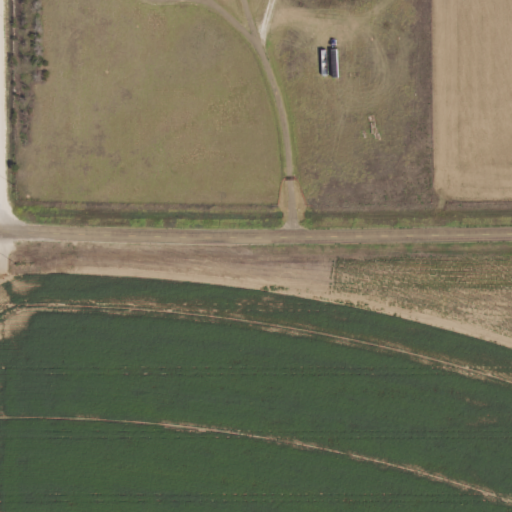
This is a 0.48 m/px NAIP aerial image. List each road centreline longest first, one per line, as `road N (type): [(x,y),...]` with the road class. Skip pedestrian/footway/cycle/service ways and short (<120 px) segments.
road 1 (secondary): [(0,233),(303,243),(511,239)]
road 2 (residential): [(7,234),(2,0)]
